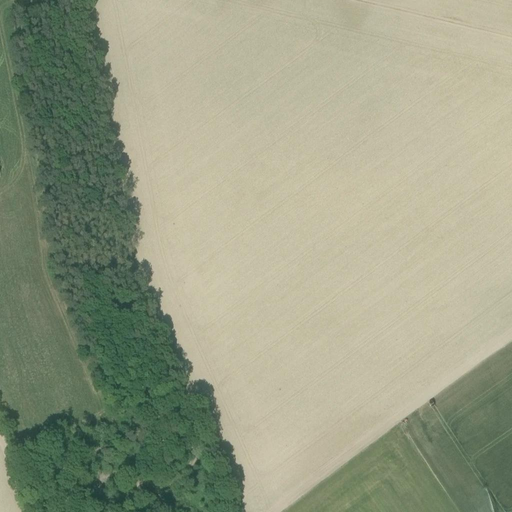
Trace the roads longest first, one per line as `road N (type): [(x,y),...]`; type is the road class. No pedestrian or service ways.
road 1 (track): [(275,511),(511,335)]
road 2 (track): [(511,38),(351,0)]
